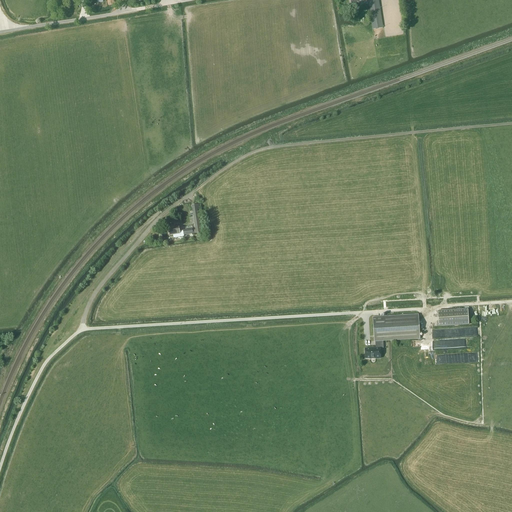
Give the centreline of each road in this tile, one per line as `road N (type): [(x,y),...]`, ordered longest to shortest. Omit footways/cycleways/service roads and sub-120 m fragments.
road 1 (unclassified): [(511,122),(263,149),(167,210)]
road 2 (unclassified): [(0,32),(166,3)]
road 3 (unclassified): [(82,330),(46,361),(0,469)]
